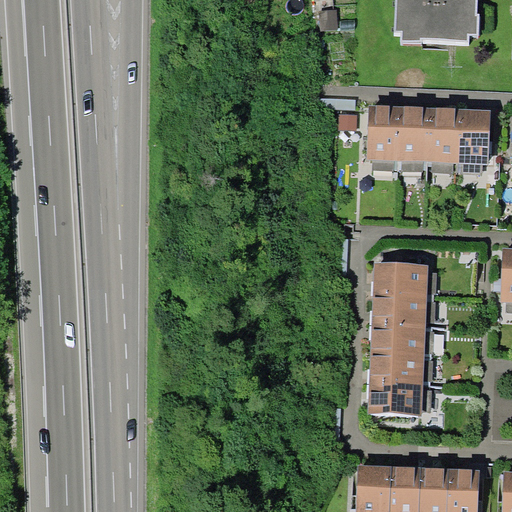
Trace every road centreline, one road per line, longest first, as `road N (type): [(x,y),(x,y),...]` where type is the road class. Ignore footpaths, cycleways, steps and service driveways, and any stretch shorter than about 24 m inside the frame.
road 1 (motorway): [(112,432),(88,0)]
road 2 (motorway): [(112,432),(126,0)]
road 3 (motorway): [(50,147),(66,511)]
road 4 (motorway): [(29,0),(50,147)]
road 5 (motorway): [(41,0),(50,147)]
